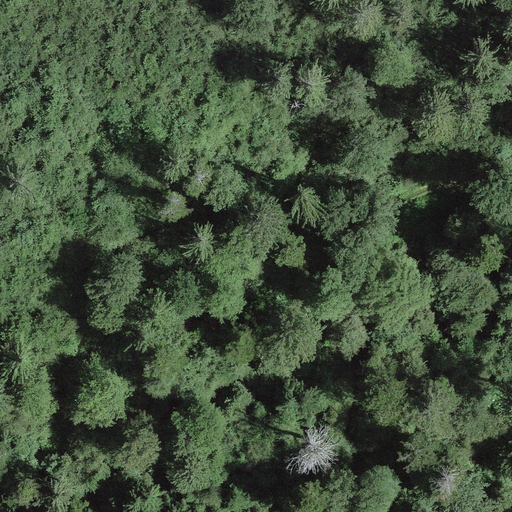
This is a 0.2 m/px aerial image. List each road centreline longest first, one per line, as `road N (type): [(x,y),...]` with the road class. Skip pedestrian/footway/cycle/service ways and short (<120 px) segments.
road 1 (track): [(36,511),(204,400),(361,228),(418,194),(511,163)]
road 2 (track): [(361,228),(349,511)]
